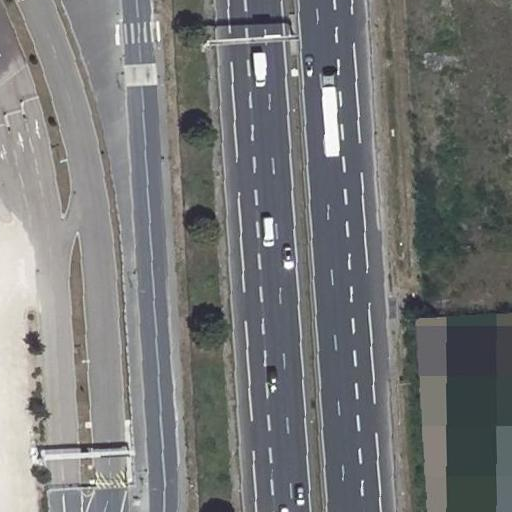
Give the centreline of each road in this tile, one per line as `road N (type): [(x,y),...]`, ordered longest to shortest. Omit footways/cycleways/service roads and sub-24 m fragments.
road 1 (residential): [(132,0),(163,511)]
road 2 (trunk): [(344,511),(315,0)]
road 3 (trunk): [(263,0),(292,511)]
